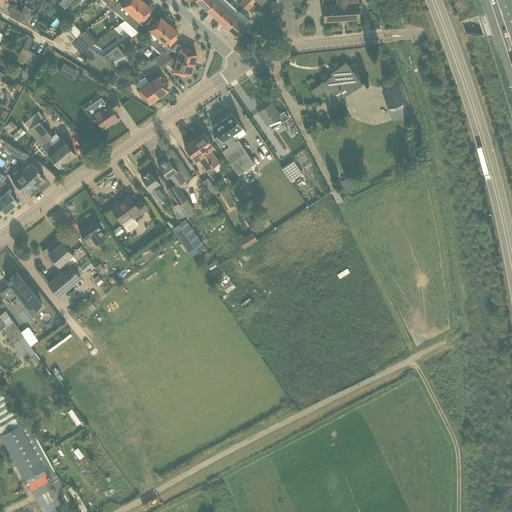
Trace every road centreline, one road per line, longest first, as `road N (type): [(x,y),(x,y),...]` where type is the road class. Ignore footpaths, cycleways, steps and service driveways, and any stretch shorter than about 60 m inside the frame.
road 1 (track): [(118,511),(444,342)]
road 2 (secondary): [(427,0),(503,241),(511,296)]
road 3 (residential): [(0,238),(240,64)]
road 4 (secondary): [(511,237),(437,0)]
road 5 (track): [(412,358),(452,435),(457,511)]
road 6 (residential): [(240,64),(276,49),(386,39)]
road 7 (residential): [(102,83),(0,18)]
